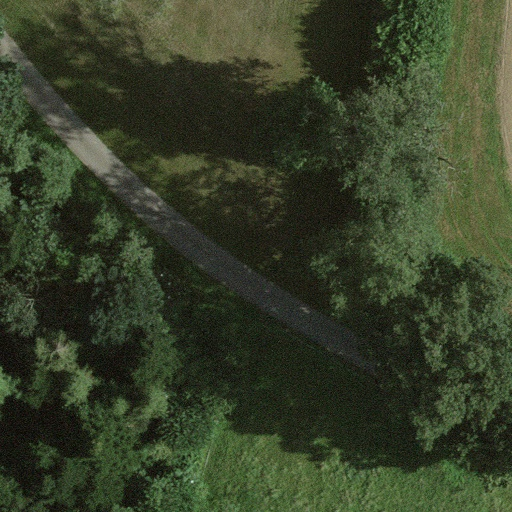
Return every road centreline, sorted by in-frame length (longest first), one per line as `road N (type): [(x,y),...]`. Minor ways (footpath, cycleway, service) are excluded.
road 1 (unclassified): [(0,45),(69,135),(193,250),(511,427)]
road 2 (track): [(390,366),(361,238),(395,0)]
